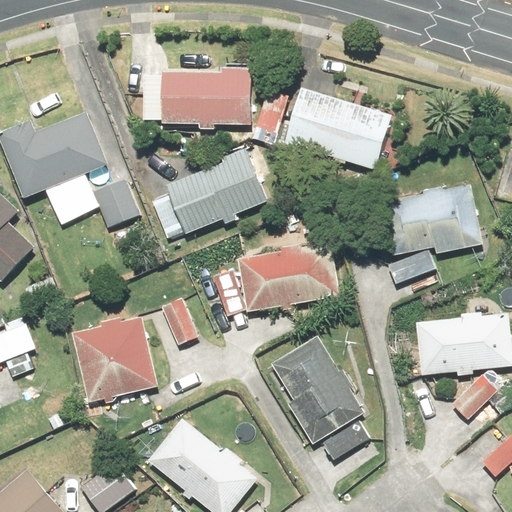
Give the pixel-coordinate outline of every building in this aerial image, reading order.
[(261,73),(173,71),(172,124),(260,125),(261,73)] [(311,88),(294,142),(386,170),(403,117),(311,88)] [(8,134),(32,197),(117,165),(97,112),(45,132),(41,121),(8,134)] [(234,163),(175,185),(193,233),(275,204),(255,150),(232,158),(234,163)] [(132,179),(99,192),(114,231),(147,218),(132,179)] [(27,210),(0,184),(0,273),(11,283),(44,247),(16,221),(27,210)] [(479,185),(394,201),(404,256),(443,248),(444,254),(491,245),(479,185)] [(246,260),(255,312),(348,296),(339,243),(246,260)] [(431,253),(392,268),(399,286),(438,271),(431,253)] [(55,277),(29,289),(39,312),(65,299),(55,277)] [(187,298),(164,308),(182,348),(205,338),(187,298)] [(511,313),(424,323),(430,376),(511,367),(511,313)] [(9,333),(0,336),(0,368),(10,364),(15,377),(37,367),(32,355),(42,351),(28,317),(6,326),(9,333)] [(109,327),(80,334),(96,402),(166,386),(150,318),(128,323),(127,318),(108,323),(109,327)] [(325,336),(280,364),(303,401),(295,406),(320,446),(328,441),(342,463),(378,440),(364,418),(374,412),(325,336)] [(503,391),(487,375),(455,405),(470,421),(503,391)] [(190,420),(157,462),(220,511),(239,511),(265,480),(190,420)] [(511,467),(511,439),(485,464),(499,479),(511,467)] [(122,463),(86,488),(102,511),(114,511),(142,493),(122,463)] [(70,511),(35,470),(0,498),(0,511),(70,511)]
